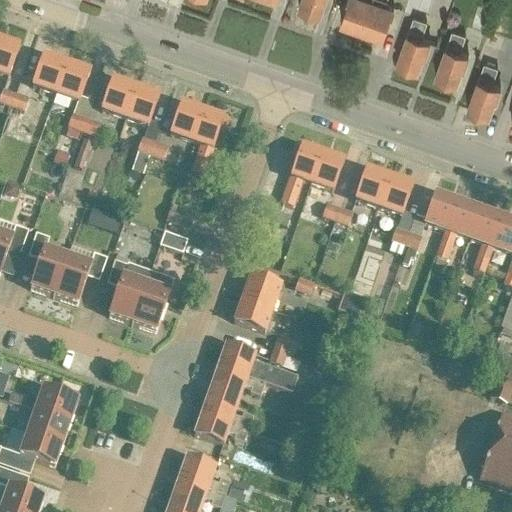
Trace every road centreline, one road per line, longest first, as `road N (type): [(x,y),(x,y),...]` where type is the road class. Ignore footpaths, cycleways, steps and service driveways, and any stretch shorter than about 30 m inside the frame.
road 1 (residential): [(176,384),(278,96)]
road 2 (secondary): [(278,96),(14,0)]
road 3 (secondary): [(511,177),(278,96)]
road 4 (residential): [(176,384),(0,320)]
road 5 (residential): [(113,511),(148,468),(176,384)]
